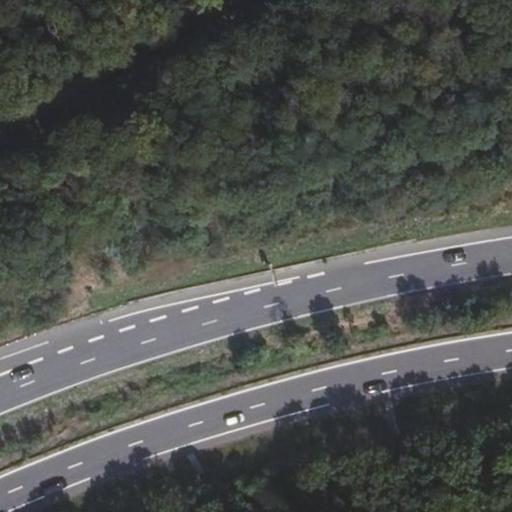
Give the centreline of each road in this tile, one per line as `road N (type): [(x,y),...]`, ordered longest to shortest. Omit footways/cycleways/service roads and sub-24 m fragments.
road 1 (trunk): [(0,499),(187,427),(511,354)]
road 2 (trunk): [(511,258),(307,296),(169,332),(0,396)]
